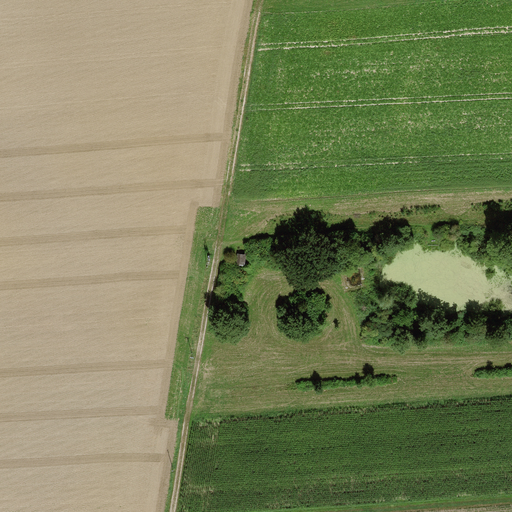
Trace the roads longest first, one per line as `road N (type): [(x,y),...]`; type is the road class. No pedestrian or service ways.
road 1 (track): [(172,511),(219,227)]
road 2 (track): [(255,0),(219,227)]
